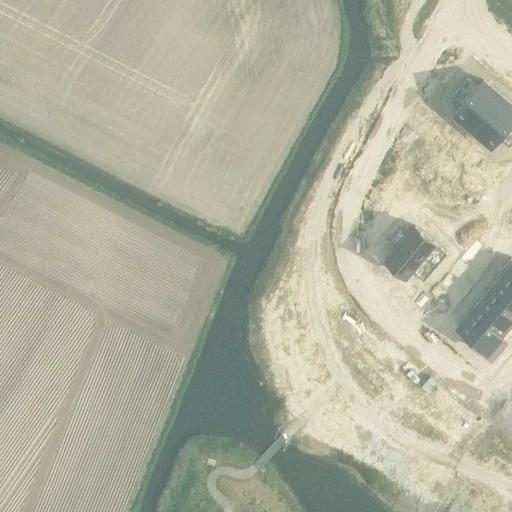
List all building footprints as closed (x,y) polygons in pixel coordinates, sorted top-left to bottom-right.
[(468,78),(452,97),(462,106),(455,114),(474,130),(503,97),(484,80),(478,87),(468,78)] [(511,104),(503,97),(474,130),(493,146),(500,138),(510,146),(511,143),(511,104)] [(396,248),(387,260),(406,276),(412,270),(424,281),(448,253),(415,226),(407,236),(400,231),(390,243),(396,248)] [(476,241),(469,250),(475,255),(482,246),(476,241)] [(469,250),(462,259),(467,264),(475,255),(469,250)] [(511,257),(498,275),(501,278),(511,286),(511,257)] [(449,274),(441,283),(447,288),(454,279),(449,274)] [(511,286),(501,278),(487,294),(511,315),(511,286)] [(484,291),(470,308),(473,311),(503,336),(511,325),(511,315),(487,294),(484,291)] [(423,295),(415,304),(421,309),(429,300),(423,295)] [(473,311),(459,328),(492,355),(506,338),(503,336),(473,311)]
